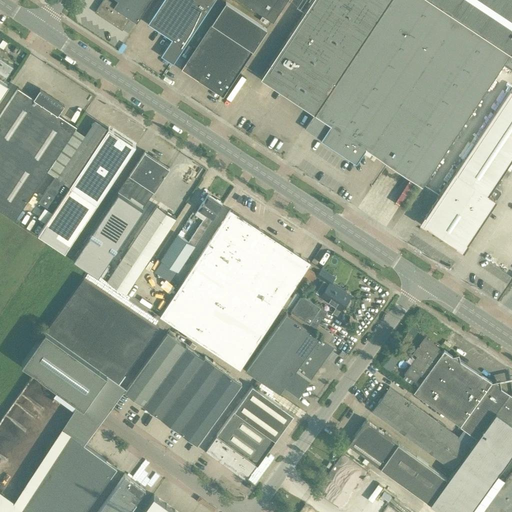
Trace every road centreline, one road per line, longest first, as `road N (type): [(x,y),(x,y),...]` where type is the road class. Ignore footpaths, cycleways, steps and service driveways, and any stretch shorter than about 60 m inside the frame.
road 1 (unclassified): [(416,277),(41,29)]
road 2 (unclassified): [(253,511),(416,277)]
road 3 (unclassified): [(233,511),(110,419)]
